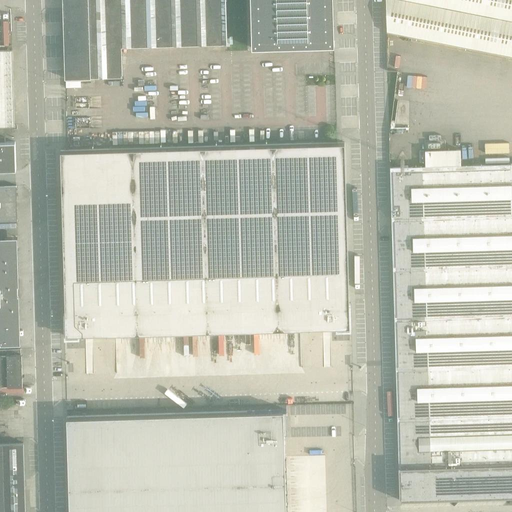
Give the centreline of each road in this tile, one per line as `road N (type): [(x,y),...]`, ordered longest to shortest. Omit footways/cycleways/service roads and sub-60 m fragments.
road 1 (unclassified): [(51,511),(34,0)]
road 2 (unclassified): [(374,511),(360,0)]
road 3 (unknown): [(47,394),(371,384)]
